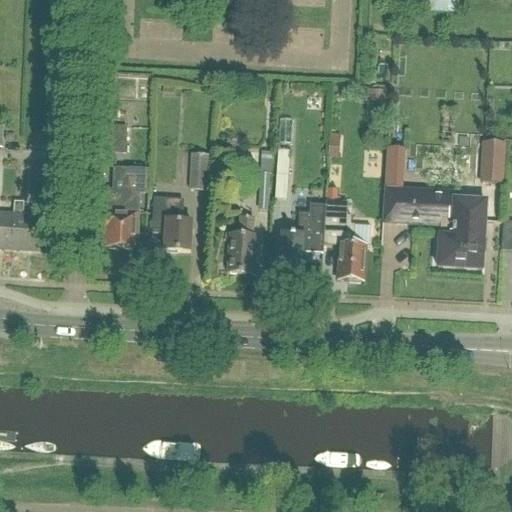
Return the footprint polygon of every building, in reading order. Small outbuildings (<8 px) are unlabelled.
[(390,95),(369,94),(368,113),(389,114),(390,95)] [(310,117),(311,100),(280,98),(278,132),(295,133),(296,116),(310,117)] [(127,158),(127,130),(101,129),(100,156),(127,158)] [(339,143),(331,143),(329,160),(338,160),(339,143)] [(480,176),(502,177),(504,148),(482,147),(480,176)] [(268,215),(270,178),(272,178),(273,156),(261,156),(260,177),(258,214),(268,215)] [(205,194),(207,158),(191,157),(189,193),(205,194)] [(327,193),(327,204),(336,205),(337,193),(327,193)] [(135,253),(138,197),(103,195),(102,214),(100,213),(98,235),(104,236),(103,252),(135,253)] [(482,274),(485,227),(462,225),(463,219),(471,216),(472,206),(454,205),(455,198),(397,195),(395,228),(440,231),(437,272),(482,274)] [(190,256),(191,226),(181,226),(182,204),(154,203),(153,224),(149,229),(149,233),(152,236),(164,237),(163,254),(190,256)] [(371,230),(354,229),(350,229),(351,220),(347,219),(348,206),(326,205),(326,209),(324,234),(323,250),(328,250),(339,251),(337,284),(349,285),(349,287),(360,287),(360,285),(364,285),(366,250),(370,251),(371,230)] [(14,218),(12,255),(40,256),(42,220),(24,219),(25,206),(15,206),(14,218)] [(326,209),(325,209),(309,208),(309,218),(298,217),(297,232),(297,238),(282,237),(279,280),(305,281),(306,264),(303,264),(303,256),(323,257),(323,250),(324,234),(326,209)] [(0,254),(12,255),(14,218),(0,217),(0,254)] [(252,233),(252,221),(239,221),(238,233),(229,232),(226,277),(252,279),(255,234),(252,233)] [(511,228),(504,228),(502,255),(511,255),(511,228)]
